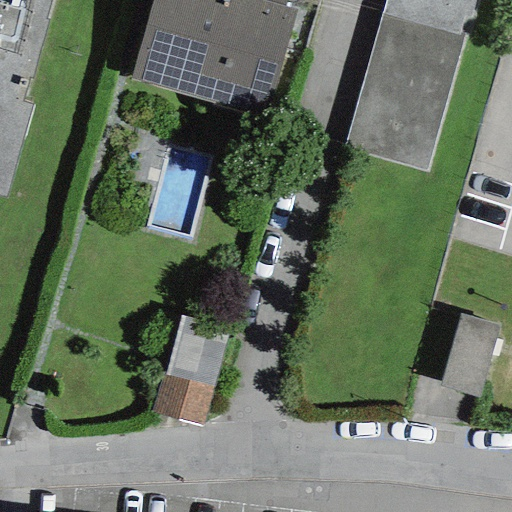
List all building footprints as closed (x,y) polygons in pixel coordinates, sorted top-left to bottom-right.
[(0,0),(0,195),(4,197),(20,141),(22,141),(33,105),(21,102),(28,79),(29,79),(53,0),(0,0)] [(151,0),(130,80),(267,117),(296,9),(285,6),(286,0),(151,0)] [(474,0),(385,0),(344,149),(427,172),(474,0)] [(484,384),(498,315),(460,308),(447,377),(484,384)] [(163,376),(212,389),(227,330),(178,317),(163,376)] [(163,376),(160,375),(150,413),(202,426),(212,389),(163,376)]
